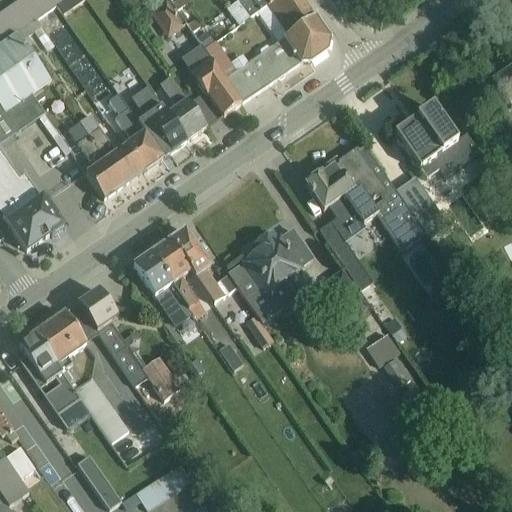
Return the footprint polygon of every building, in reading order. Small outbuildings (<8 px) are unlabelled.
[(0,48),(17,37),(37,23),(56,10),(70,0),(24,0),(0,17),(0,48)] [(84,0),(70,0),(56,10),(62,16),(84,0)] [(245,0),(227,13),(239,30),(258,17),(282,0),(245,0)] [(278,46),(284,42),(286,41),(314,22),(298,0),(282,0),(258,17),(278,46)] [(172,7),(170,5),(169,6),(168,5),(151,17),(167,41),(186,27),(172,7)] [(284,42),(301,67),(310,66),(327,55),(329,43),(314,22),(286,41),(284,42)] [(17,37),(26,51),(33,46),(29,39),(35,35),(47,54),(54,49),(37,23),(17,37)] [(204,54),(215,46),(207,35),(197,43),(204,54)] [(0,48),(0,217),(11,233),(26,255),(53,236),(54,238),(65,231),(43,200),(40,201),(24,178),(19,182),(0,154),(0,149),(40,123),(45,120),(36,107),(31,101),(42,93),(51,87),(26,51),(17,37),(0,48)] [(225,83),(242,107),(264,92),(277,83),(280,84),(284,82),(284,78),(301,67),(284,42),(278,46),(271,51),(261,58),(248,67),(225,83)] [(204,54),(225,83),(248,67),(243,59),(231,67),(216,45),(215,46),(204,54)] [(225,83),(204,54),(201,49),(182,63),(207,101),(208,100),(223,120),(242,107),(225,83)] [(261,58),(271,51),(267,49),(260,54),(261,58)] [(511,71),(490,86),(492,89),(493,88),(510,115),(497,122),(508,138),(511,135),(511,71)] [(167,119),(186,146),(205,132),(188,107),(170,82),(160,89),(176,112),(167,119)] [(138,126),(163,162),(172,157),(186,146),(167,119),(148,91),(131,102),(145,121),(138,126)] [(31,101),(36,107),(46,99),(42,93),(31,101)] [(125,149),(144,176),(163,162),(138,126),(118,99),(109,106),(119,120),(115,122),(131,145),(125,149)] [(188,107),(205,132),(217,123),(199,99),(188,107)] [(416,122),(394,138),(411,162),(410,165),(414,170),(417,170),(426,182),(439,173),(445,181),(479,157),(465,138),(456,145),(432,112),(428,114),(425,114),(420,117),(420,120),(416,122)] [(79,127),(123,190),(144,176),(125,149),(113,157),(109,152),(112,150),(91,119),(79,127)] [(45,120),(40,123),(65,159),(71,155),(45,120)] [(123,190),(79,127),(68,134),(77,149),(79,148),(90,165),(93,163),(97,168),(85,177),(103,204),(123,190)] [(321,177),(320,178),(317,180),(316,180),(314,180),(313,180),(312,181),(311,182),(310,183),(310,184),(309,185),(305,188),(310,194),(308,196),(323,216),(329,212),(337,223),(320,235),(361,296),(373,287),(346,246),(366,232),(364,229),(376,220),(401,256),(424,239),(364,150),(358,154),(357,152),(338,165),(337,165),(339,167),(322,179),(321,177)] [(337,165),(338,165),(336,160),(317,173),(320,178),(321,177),(322,179),(339,167),(337,165)] [(457,231),(472,227),(467,206),(452,209),(457,231)] [(170,245),(191,276),(214,309),(226,301),(224,299),(216,287),(207,275),(211,273),(207,267),(208,264),(204,258),(201,258),(185,235),(170,245)] [(228,279),(236,291),(255,319),(262,329),(298,304),(285,285),(304,274),(303,272),(313,265),(292,235),(275,246),(271,240),(256,250),(260,257),(228,279)] [(150,259),(193,322),(194,323),(205,315),(182,282),(191,276),(170,245),(150,259)] [(193,322),(150,259),(134,270),(156,301),(161,297),(184,328),(193,322)] [(343,273),(327,284),(354,322),(370,312),(343,273)] [(216,287),(224,299),(236,291),(228,279),(216,287)] [(78,309),(99,339),(135,391),(148,383),(164,405),(182,394),(160,363),(147,371),(137,355),(146,348),(137,336),(124,345),(112,328),(119,322),(99,295),(78,309)] [(67,316),(88,347),(99,339),(78,309),(67,316)] [(211,341),(222,334),(208,314),(197,321),(211,341)] [(35,339),(61,376),(73,368),(68,362),(88,347),(67,316),(35,339)] [(262,329),(255,319),(245,326),(263,352),(273,345),(262,329)] [(395,321),(385,328),(398,345),(407,339),(395,321)] [(176,323),(166,329),(177,345),(186,340),(176,323)] [(387,338),(365,353),(378,371),(399,356),(387,338)] [(61,376),(35,339),(19,350),(26,361),(20,365),(19,363),(18,364),(39,394),(55,383),(59,390),(43,400),(56,420),(80,404),(61,376)] [(218,343),(209,350),(223,369),(232,363),(218,343)] [(397,361),(383,370),(397,391),(411,383),(397,361)] [(93,383),(75,395),(111,447),(129,435),(93,383)] [(0,416),(0,438),(2,442),(6,439),(11,447),(18,442),(0,416)] [(5,463),(20,484),(36,473),(21,452),(5,463)] [(107,511),(115,511),(123,506),(89,458),(76,467),(107,511)] [(0,508),(4,505),(9,511),(30,498),(20,484),(5,463),(0,466),(0,508)] [(180,468),(123,506),(126,511),(129,511),(141,506),(145,511),(152,511),(193,487),(182,471),(180,468)]
